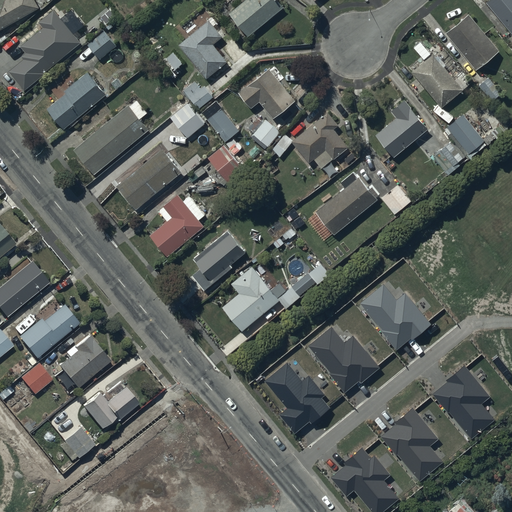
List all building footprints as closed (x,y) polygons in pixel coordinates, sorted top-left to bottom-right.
[(0,0),(0,31),(39,9),(33,0),(0,0)] [(277,0),(247,0),(229,15),(248,38),(284,8),(277,0)] [(511,0),(485,0),(511,33),(511,0)] [(126,2),(124,12),(137,15),(139,5),(126,2)] [(110,10),(100,18),(106,25),(116,17),(110,10)] [(468,11),(444,30),(475,68),(499,49),(468,11)] [(54,12),(39,25),(43,30),(21,48),(27,54),(22,59),(24,61),(9,73),(25,92),(82,45),(54,12)] [(209,16),(178,41),(206,75),(227,58),(212,40),(222,32),(209,16)] [(105,32),(87,46),(99,61),(117,47),(105,32)] [(433,50),(412,69),(442,104),(464,85),(433,50)] [(269,64),(238,88),(250,104),(259,97),(273,115),(295,98),(269,64)] [(63,125),(106,90),(87,68),(63,88),(66,90),(47,106),(63,125)] [(480,82),(478,84),(491,99),(501,91),(488,75),(486,77),(484,74),(477,79),(480,82)] [(231,75),(215,88),(220,94),(236,81),(231,75)] [(194,80),(182,89),(197,108),(213,96),(204,84),(200,88),(194,80)] [(128,101),(73,147),(94,171),(148,126),(139,115),(147,108),(136,96),(129,102),(128,101)] [(397,115),(375,132),(394,154),(428,126),(405,96),(391,107),(397,115)] [(187,100),(169,116),(187,136),(205,121),(187,100)] [(221,106),(206,117),(224,140),(239,129),(221,106)] [(328,108),(291,138),(308,160),(313,155),(321,165),(348,143),(333,125),(338,121),(328,108)] [(446,124),(468,151),(484,138),(462,112),(446,124)] [(266,118),(253,132),(266,144),(279,130),(266,118)] [(223,143),(207,156),(233,188),(249,175),(223,143)] [(162,146),(115,183),(134,207),(181,169),(162,146)] [(344,185),(315,208),(333,231),(377,197),(376,194),(367,184),(353,166),(339,178),(344,185)] [(397,181),(381,194),(394,210),(410,198),(397,181)] [(167,253),(202,224),(197,218),(206,211),(190,192),(183,197),(177,190),(156,208),(165,219),(150,232),(167,253)] [(0,252),(15,241),(0,222),(0,252)] [(200,266),(192,272),(204,287),(232,264),(230,261),(245,249),(227,228),(192,257),(200,266)] [(30,257),(0,282),(0,308),(5,314),(48,278),(30,257)] [(252,264),(230,282),(238,291),(221,305),(240,329),(279,298),(285,306),(300,294),(298,293),(315,279),(317,282),(329,272),(320,261),(277,295),(252,264)] [(383,284),(360,303),(382,330),(381,331),(397,350),(411,338),(412,340),(431,325),(406,293),(396,300),(383,284)] [(40,316),(18,334),(36,355),(78,320),(63,302),(43,319),(40,316)] [(331,327),(308,346),(330,373),(329,374),(345,393),(359,381),(360,383),(379,368),(354,336),(344,343),(331,327)] [(0,352),(12,343),(0,328),(0,352)] [(68,353),(58,362),(75,385),(110,358),(89,332),(73,344),(73,343),(65,349),(68,353)] [(39,360),(20,374),(34,392),(52,377),(39,360)] [(287,409),(280,415),(295,434),(309,422),(311,424),(330,408),(322,398),(325,395),(309,375),(302,381),(287,363),(264,381),(287,409)] [(447,383),(432,395),(448,413),(449,413),(472,439),(495,420),(482,405),(491,397),(464,365),(445,381),(447,383)] [(0,395),(2,398),(13,389),(8,383),(0,389),(0,395)] [(116,413),(118,415),(138,400),(125,384),(107,399),(99,390),(83,403),(101,425),(116,413)] [(395,425),(381,437),(396,455),(397,455),(420,482),(444,462),(431,447),(440,439),(412,407),(393,423),(395,425)] [(79,424),(63,438),(65,441),(60,445),(72,458),(77,454),(78,456),(95,443),(79,424)] [(346,466),(331,478),(347,497),(354,491),(371,511),(383,511),(399,499),(384,480),(391,475),(374,455),(371,458),(362,448),(343,463),(346,466)]
